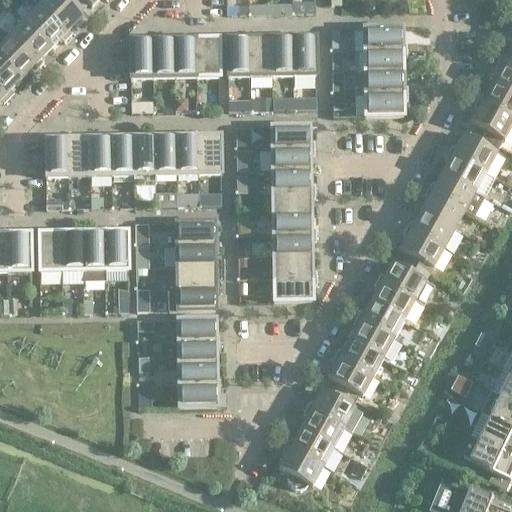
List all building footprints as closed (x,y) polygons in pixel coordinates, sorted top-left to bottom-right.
[(69,0),(47,0),(37,10),(68,41),(74,35),(70,32),(81,21),(78,18),(83,13),(69,0)] [(69,0),(83,13),(87,8),(91,11),(101,0),(105,3),(107,0),(69,0)] [(340,0),(330,0),(330,9),(340,9),(340,0)] [(269,7),(255,8),(255,18),(269,18),(269,7)] [(269,7),(269,18),(284,18),(284,7),(269,7)] [(37,10),(22,26),(50,53),(60,42),(63,46),(68,41),(37,10)] [(247,10),(237,10),(237,18),(248,18),(247,10)] [(50,53),(22,26),(7,41),(38,71),(43,66),(40,63),(50,53)] [(363,32),(363,33),(363,55),(406,54),(406,47),(401,47),(401,32),(363,32)] [(256,37),(249,38),(250,81),(271,81),(271,42),(256,42),(256,37)] [(271,42),(271,81),(293,80),(292,37),(285,37),(285,42),(271,42)] [(299,37),(292,37),(293,80),(316,80),(315,41),(300,42),(299,37)] [(174,44),(174,82),(196,82),(195,38),(188,39),(188,44),(174,44)] [(202,38),(195,38),(196,82),(219,82),(218,43),(202,43),(202,38)] [(242,43),(226,43),(227,81),(250,81),(249,38),(241,38),(242,43)] [(130,83),(153,83),(152,39),(144,39),(145,44),(129,44),(130,83)] [(159,39),(152,39),(153,83),(174,82),(174,44),(159,44),(159,39)] [(7,41),(0,48),(0,64),(20,84),(30,73),(33,77),(38,71),(7,41)] [(340,45),(331,45),(331,55),(340,55),(343,55),(342,45),(340,45)] [(501,60),(497,66),(511,74),(511,49),(505,62),(501,60)] [(406,54),(363,55),(363,77),(402,76),(402,62),(407,62),(406,54)] [(0,64),(0,94),(8,102),(13,97),(10,94),(20,84),(0,64)] [(511,74),(497,66),(494,72),(498,75),(491,87),(511,98),(511,74)] [(341,68),(331,68),(331,78),(341,77),(341,68)] [(402,76),(363,77),(364,98),(407,98),(407,90),(402,91),(402,76)] [(332,99),(344,99),(343,77),(341,77),(331,78),(332,99)] [(480,97),(476,104),(511,123),(511,98),(491,87),(484,100),(480,97)] [(407,98),(364,98),(364,121),(403,121),(402,105),(407,105),(407,98)] [(344,113),(344,99),(332,99),(332,113),(344,113)] [(271,101),(257,101),(258,114),(271,114),(271,101)] [(293,101),(272,101),(272,114),(293,114),(293,101)] [(315,101),(293,101),(293,114),(315,113),(315,101)] [(176,115),(187,115),(187,102),(175,102),(176,115)] [(250,103),(228,104),(228,115),(250,115),(250,103)] [(491,146),(494,140),(503,145),(511,128),(511,123),(476,104),(473,110),(477,113),(469,126),(474,128),(470,135),(491,146)] [(139,117),(139,106),(131,106),(131,117),(139,117)] [(174,106),(163,106),(163,115),(174,114),(174,106)] [(270,131),(270,154),(314,153),(314,145),(309,145),(308,130),(270,131)] [(236,132),(236,155),(251,154),(250,132),(236,132)] [(197,136),(197,179),(220,178),(220,140),(204,140),(204,135),(197,136)] [(451,149),(447,156),(485,177),(496,157),(487,152),(491,146),(470,135),(467,141),(462,138),(455,152),(451,149)] [(146,141),(132,142),(133,180),(133,190),(154,189),(154,180),(154,136),(146,137),(146,141)] [(154,136),(154,180),(176,179),(175,141),(161,141),(161,136),(154,136)] [(190,141),(175,141),(176,179),(197,179),(197,136),(189,136),(190,141)] [(103,142),(89,143),(89,181),(111,180),(110,137),(103,137),(103,142)] [(110,137),(111,180),(133,180),(132,142),(118,142),(118,137),(110,137)] [(45,143),(45,145),(45,182),(68,181),(67,138),(60,138),(60,143),(45,143)] [(75,138),(67,138),(68,181),(89,181),(89,143),(75,143),(75,138)] [(270,154),(271,175),(309,175),(309,160),(314,160),(314,153),(270,154)] [(246,155),(236,155),(236,175),(246,175),(246,155)] [(474,196),(485,177),(447,156),(444,162),(448,165),(441,177),(474,196)] [(271,175),(271,197),(314,196),(314,189),(309,189),(309,175),(271,175)] [(430,187),(426,194),(464,215),(474,196),(441,177),(434,190),(430,187)] [(246,180),(236,180),(236,197),(246,197),(246,180)] [(454,234),(464,215),(426,194),(423,200),(427,202),(420,215),(454,234)] [(271,197),(271,219),(310,218),(310,203),(315,203),(314,196),(271,197)] [(176,197),(164,197),(164,211),(176,211),(176,197)] [(207,198),(208,210),(220,210),(220,197),(207,198)] [(198,198),(177,198),(177,211),(198,210),(198,198)] [(89,213),(103,212),(102,201),(89,201),(89,213)] [(134,212),(145,212),(145,203),(134,203),(134,212)] [(60,204),(46,204),(46,213),(60,213),(60,204)] [(409,225),(405,231),(443,252),(454,234),(420,215),(413,227),(409,225)] [(271,219),(272,240),(315,239),(315,232),(310,232),(310,218),(271,219)] [(175,250),(218,249),(218,242),(213,242),(213,227),(175,227),(175,250)] [(147,228),(135,228),(135,250),(147,250),(147,238),(147,228)] [(250,240),(250,228),(238,228),(238,240),(250,240)] [(427,278),(431,272),(432,272),(443,252),(405,231),(402,238),(406,240),(399,254),(407,258),(403,265),(427,278)] [(61,276),(61,232),(53,233),(53,238),(38,238),(39,276),(61,276)] [(83,275),(82,237),(68,237),(68,232),(61,232),(61,276),(82,275),(83,275)] [(83,275),(82,275),(82,284),(104,284),(104,275),(104,232),(96,232),(96,237),(82,237),(83,275)] [(127,275),(127,236),(111,236),(111,232),(104,232),(104,275),(127,275)] [(30,276),(30,238),(14,238),(14,233),(7,233),(7,277),(30,276)] [(272,240),(272,262),(311,261),(310,247),(315,247),(315,239),(272,240)] [(175,271),(214,271),(213,256),(218,256),(218,249),(175,250),(175,271)] [(147,250),(135,250),(135,272),(137,272),(146,272),(147,272),(147,250)] [(237,250),(237,262),(250,262),(249,254),(246,250),(237,250)] [(272,262),(272,283),(316,283),(316,275),(311,275),(311,261),(272,262)] [(237,263),(238,272),(248,272),(248,263),(237,263)] [(380,277),(376,284),(414,305),(423,310),(434,290),(424,284),(427,278),(403,265),(400,271),(392,266),(384,280),(380,277)] [(176,293),(219,292),(219,285),(214,285),(214,271),(175,271),(176,293)] [(316,283),(272,283),(273,306),(311,305),(311,290),(316,290),(316,283)] [(370,305),(404,324),(414,305),(376,284),(373,290),(377,293),(370,305)] [(238,287),(238,300),(247,300),(247,287),(238,287)] [(176,293),(167,293),(167,316),(176,316),(214,315),(214,300),(219,300),(219,292),(176,293)] [(129,317),(128,294),(117,295),(118,317),(129,317)] [(61,317),(70,317),(70,301),(61,301),(61,317)] [(8,303),(0,302),(0,318),(8,318),(8,303)] [(136,317),(148,316),(148,303),(136,303),(136,317)] [(91,305),(82,305),(82,317),(91,316),(91,305)] [(355,322),(393,343),(404,324),(370,305),(363,317),(359,315),(355,322)] [(349,343),(383,361),(393,343),(355,322),(352,328),(356,330),(349,343)] [(176,324),(176,347),(220,346),(220,339),(215,339),(215,323),(176,324)] [(137,325),(137,335),(153,335),(153,325),(137,325)] [(334,359),(372,380),(383,361),(349,343),(342,355),(338,353),(334,359)] [(176,347),(177,369),(215,368),(215,353),(220,353),(220,346),(176,347)] [(477,348),(472,358),(481,363),(486,353),(477,348)] [(511,353),(503,373),(511,377),(511,353)] [(333,393),(358,407),(372,380),(334,359),(331,366),(335,368),(328,382),(337,387),(333,393)] [(177,369),(177,390),(221,389),(221,382),(216,382),(215,368),(177,369)] [(511,377),(503,373),(493,395),(504,400),(511,404),(511,377)] [(137,382),(137,392),(155,391),(154,382),(137,382)] [(216,412),(216,397),(221,397),(221,389),(177,390),(178,413),(216,412)] [(305,412),(343,433),(358,407),(333,393),(330,399),(321,394),(313,408),(309,405),(305,412)] [(511,404),(504,400),(493,422),(511,430),(511,404)] [(137,402),(138,410),(147,410),(147,402),(137,402)] [(299,433),(333,452),(343,433),(305,412),(302,418),(306,420),(299,433)] [(511,430),(493,422),(483,443),(511,457),(511,430)] [(333,452),(299,433),(292,445),(288,443),(284,450),(322,471),(333,452)] [(511,457),(483,443),(472,466),(494,477),(489,486),(507,494),(511,484),(511,457)] [(322,471),(284,450),(281,456),(285,458),(278,472),(289,477),(288,479),(287,481),(287,482),(287,483),(287,485),(288,487),(289,489),(291,491),(292,492),(294,493),(296,493),(297,494),(299,494),(302,493),(304,492),(306,490),(308,489),(311,490),(322,471)] [(503,511),(491,507),(494,500),(472,491),(469,498),(441,487),(430,511),(503,511)]
